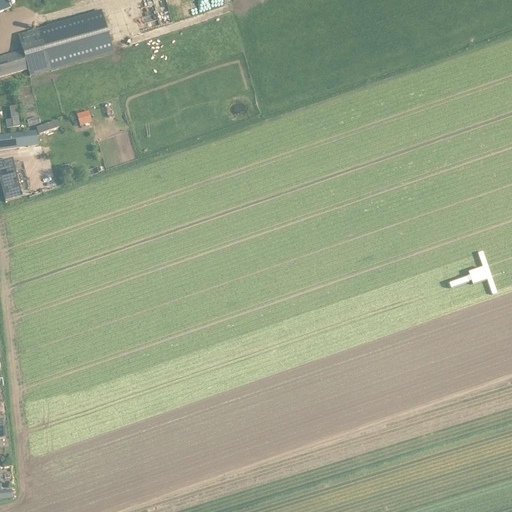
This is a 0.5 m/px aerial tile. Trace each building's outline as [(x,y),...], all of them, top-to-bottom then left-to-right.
[(0,0),(0,10),(8,8),(5,0),(0,0)] [(0,55),(0,76),(28,69),(29,72),(48,67),(48,69),(111,52),(99,11),(36,29),(16,34),(20,50),(0,55)] [(86,111),(74,115),(77,127),(89,123),(86,111)] [(30,144),(36,143),(34,131),(0,135),(0,147),(5,147),(5,150),(31,145),(30,144)] [(0,188),(3,201),(20,197),(29,195),(20,162),(11,164),(10,159),(0,161),(0,188)]
